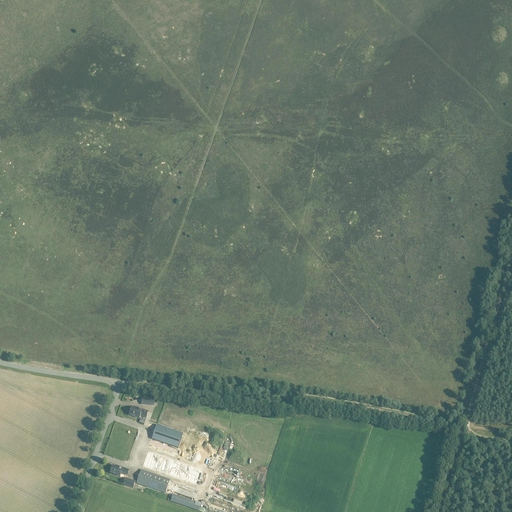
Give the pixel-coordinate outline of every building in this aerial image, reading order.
[(146,418),(148,412),(135,408),(134,409),(132,408),(129,416),(139,419),(140,416),(146,418)] [(159,410),(154,427),(211,445),(212,443),(219,445),(223,432),(214,430),(212,436),(168,422),(168,420),(165,419),(165,416),(168,417),(170,413),(159,410)] [(152,433),(148,445),(208,464),(211,454),(206,452),(205,456),(199,454),(182,449),(183,447),(180,446),(181,442),(152,433)] [(235,435),(228,437),(225,449),(231,450),(235,435)] [(201,469),(199,474),(144,456),(141,464),(203,485),(207,471),(201,469)] [(121,474),(127,476),(128,471),(115,467),(115,468),(112,467),(110,473),(120,477),(121,474)] [(136,484),(165,494),(170,480),(141,470),(136,484)] [(123,485),(133,489),(135,482),(125,479),(123,485)] [(246,499),(214,489),(212,497),(243,507),(246,499)]
